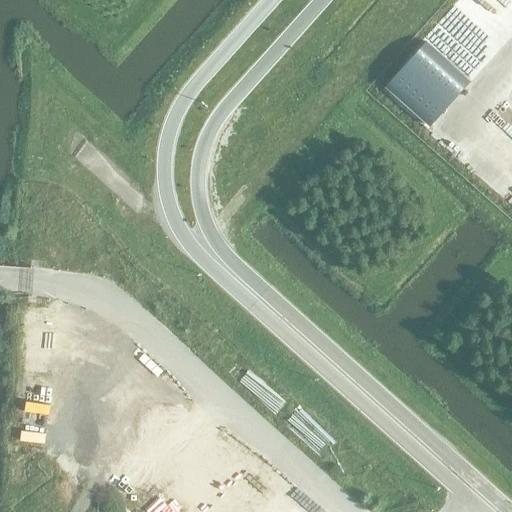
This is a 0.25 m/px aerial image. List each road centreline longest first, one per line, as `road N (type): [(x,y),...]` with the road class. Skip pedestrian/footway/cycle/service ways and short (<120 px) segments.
road 1 (unclassified): [(270,0),(181,104),(165,172),(188,240),(243,285)]
road 2 (unclassified): [(243,285),(202,211),(202,151),(228,105),(322,0)]
road 3 (unclassified): [(493,511),(243,285)]
road 4 (unknown): [(223,250),(235,203),(408,0)]
